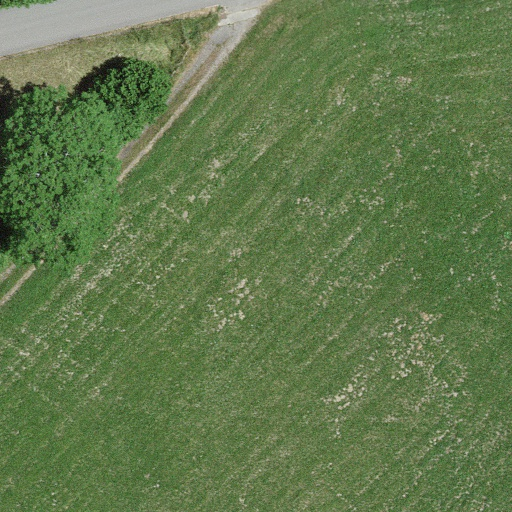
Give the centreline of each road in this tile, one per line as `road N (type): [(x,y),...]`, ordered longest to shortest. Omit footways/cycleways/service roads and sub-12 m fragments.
road 1 (track): [(246,0),(0,288)]
road 2 (tertiary): [(164,0),(0,39)]
